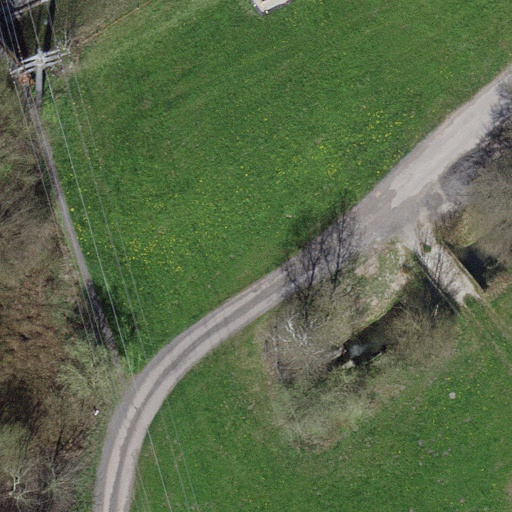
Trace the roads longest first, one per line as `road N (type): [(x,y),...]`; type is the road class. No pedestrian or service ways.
road 1 (track): [(511,90),(153,388)]
road 2 (track): [(153,388),(132,435),(118,511)]
